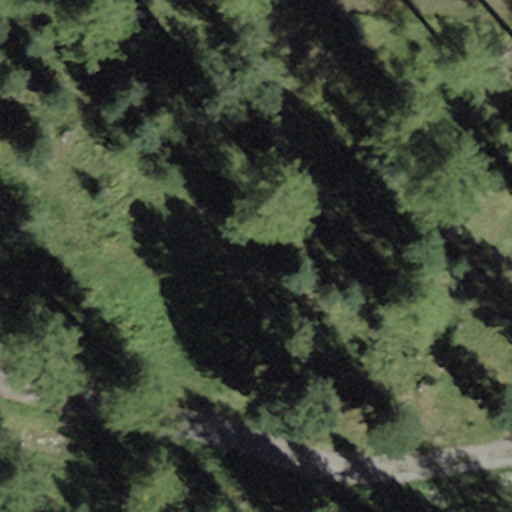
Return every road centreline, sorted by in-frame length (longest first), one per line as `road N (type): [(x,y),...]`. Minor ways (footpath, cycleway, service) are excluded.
road 1 (track): [(0,383),(360,469),(409,472),(511,454)]
road 2 (track): [(511,9),(298,0)]
